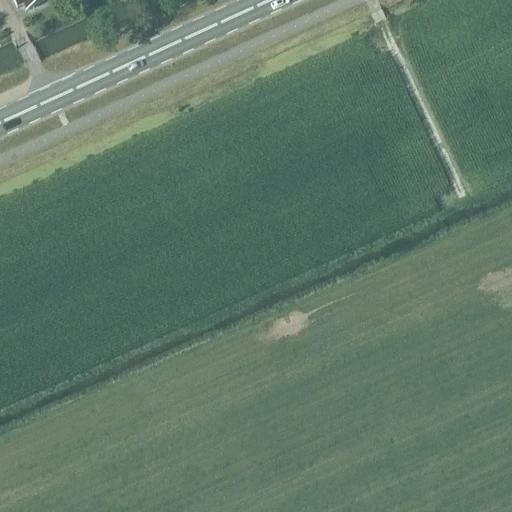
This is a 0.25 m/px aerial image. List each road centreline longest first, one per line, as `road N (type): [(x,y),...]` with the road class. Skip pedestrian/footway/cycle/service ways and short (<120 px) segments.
road 1 (secondary): [(0,124),(273,0)]
road 2 (track): [(463,196),(370,0)]
